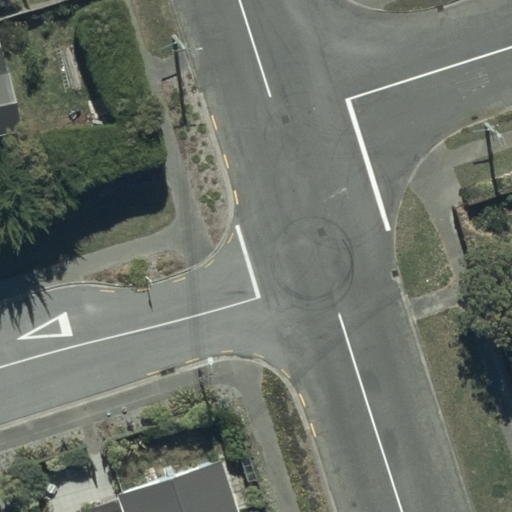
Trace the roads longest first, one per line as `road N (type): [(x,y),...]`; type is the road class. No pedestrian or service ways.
road 1 (residential): [(330,279),(0,371)]
road 2 (residential): [(330,279),(404,511)]
road 3 (residential): [(511,49),(280,123)]
road 4 (residential): [(280,123),(330,279)]
road 5 (residential): [(241,0),(280,123)]
